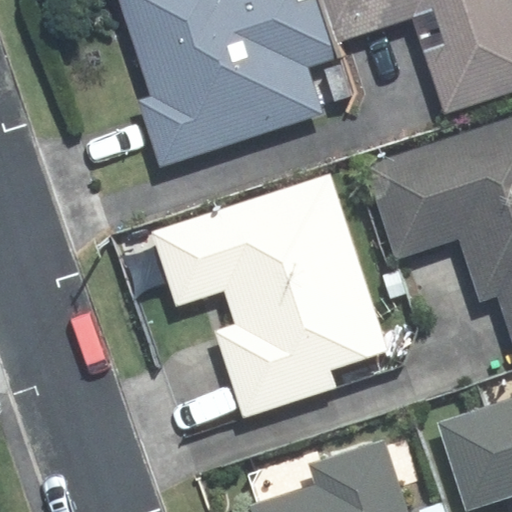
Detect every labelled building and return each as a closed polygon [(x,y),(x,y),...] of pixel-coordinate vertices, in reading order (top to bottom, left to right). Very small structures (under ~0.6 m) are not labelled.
[(316,59),(347,49),(343,33),(332,0),(133,0),(161,87),(150,90),(170,155),(331,105),(316,59)] [(511,0),(332,0),(343,33),(424,7),(455,104),(511,85),(511,0)] [(511,114),(377,159),(408,249),(468,229),(490,294),(507,288),(511,301),(511,114)] [(251,317),(229,324),(256,407),(344,377),(338,360),(396,340),(339,166),(165,223),(189,296),(239,279),(251,317)] [(406,265),(385,272),(393,295),(414,288),(406,265)] [(511,396),(451,416),(478,503),(511,490),(511,396)] [(418,511),(393,433),(322,455),(329,478),(261,499),(264,511),(418,511)]
